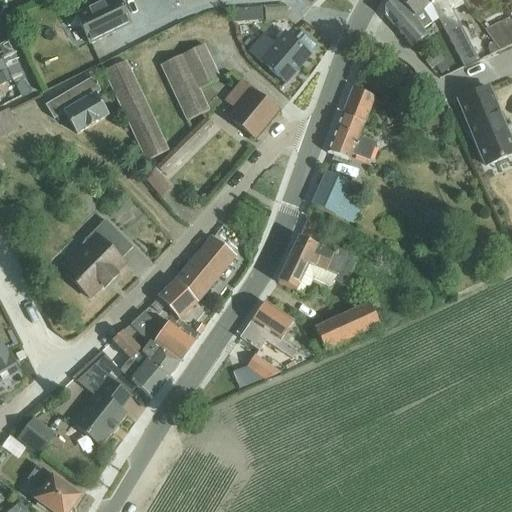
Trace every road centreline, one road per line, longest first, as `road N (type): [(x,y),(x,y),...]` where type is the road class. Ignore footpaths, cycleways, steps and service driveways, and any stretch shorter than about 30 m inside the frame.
road 1 (tertiary): [(108,511),(273,256),(312,151)]
road 2 (residential): [(312,151),(267,151),(170,266),(56,376)]
road 3 (residential): [(351,36),(282,3),(256,2),(206,7),(96,58)]
road 4 (residential): [(351,36),(378,31),(440,89),(511,58)]
road 5 (residential): [(56,376),(0,267)]
road 6 (tertiary): [(312,151),(351,36)]
